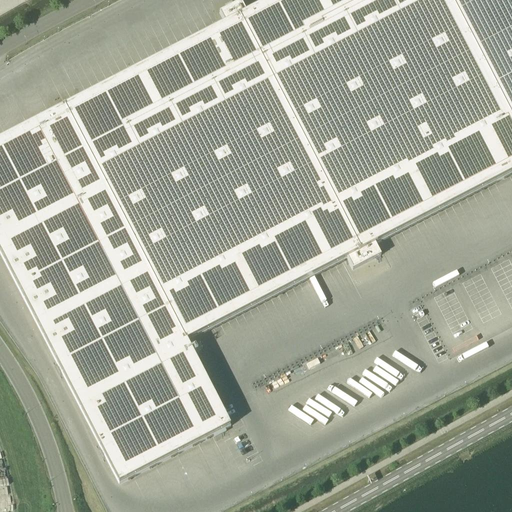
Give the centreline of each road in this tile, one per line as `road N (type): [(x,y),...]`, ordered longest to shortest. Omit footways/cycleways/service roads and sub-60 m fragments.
road 1 (unknown): [(283,461),(239,380),(242,361),(328,312),(359,300),(388,305),(441,378)]
road 2 (secondary): [(334,511),(511,414)]
road 3 (unclassified): [(63,511),(35,420),(0,355)]
